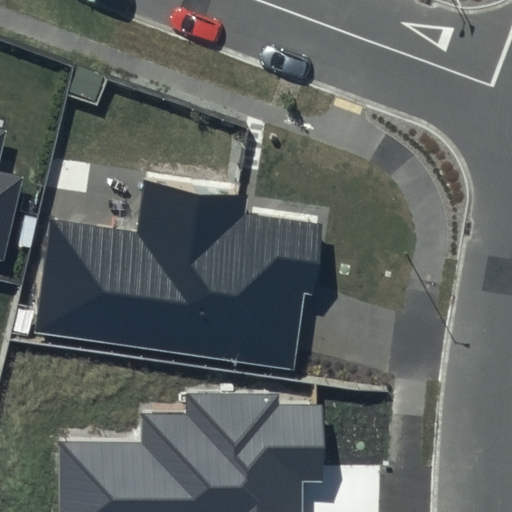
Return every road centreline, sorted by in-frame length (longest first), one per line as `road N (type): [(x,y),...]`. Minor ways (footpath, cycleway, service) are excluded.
road 1 (residential): [(259,0),(511,90)]
road 2 (residential): [(511,370),(504,511)]
